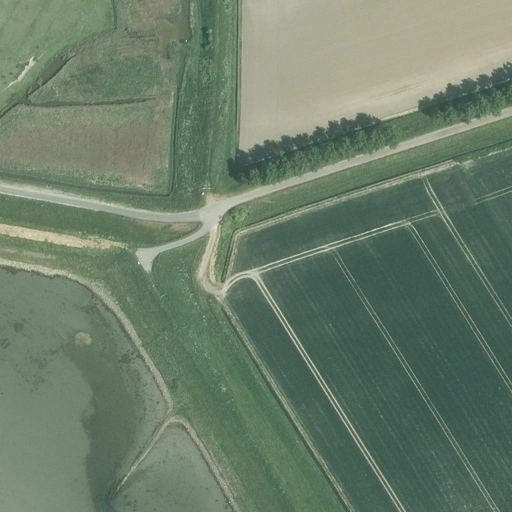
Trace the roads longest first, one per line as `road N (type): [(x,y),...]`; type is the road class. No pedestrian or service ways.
road 1 (unclassified): [(511,112),(199,215),(152,217),(0,190)]
road 2 (track): [(145,255),(150,280),(292,511)]
road 3 (track): [(0,228),(145,255)]
road 4 (track): [(219,292),(201,275),(219,208),(209,189)]
